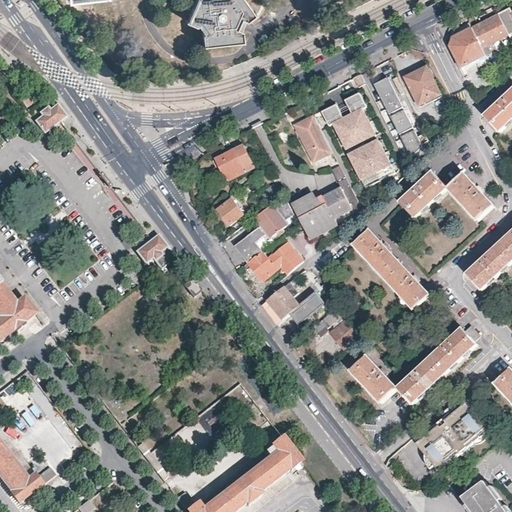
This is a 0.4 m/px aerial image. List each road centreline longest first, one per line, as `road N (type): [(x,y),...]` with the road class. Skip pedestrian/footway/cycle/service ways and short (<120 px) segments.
road 1 (primary): [(229,290),(396,511)]
road 2 (primary): [(2,0),(130,168)]
road 3 (residential): [(257,104),(423,22)]
road 4 (residential): [(511,213),(456,275),(465,298),(511,346)]
road 5 (primary): [(130,168),(208,275),(229,290)]
road 6 (primary): [(117,116),(28,0)]
